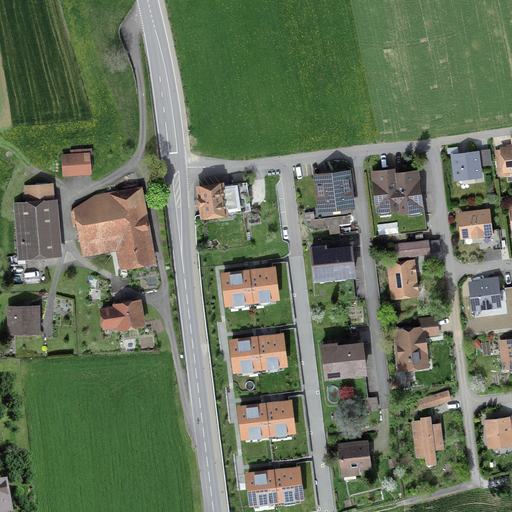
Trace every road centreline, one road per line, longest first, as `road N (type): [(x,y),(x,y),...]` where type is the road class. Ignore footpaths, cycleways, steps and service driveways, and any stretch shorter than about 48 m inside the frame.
road 1 (residential): [(284,160),(325,511)]
road 2 (secondary): [(175,166),(213,511)]
road 3 (residential): [(433,142),(477,483)]
road 4 (residential): [(355,151),(386,408)]
road 5 (secondary): [(147,0),(175,166)]
road 6 (track): [(366,511),(511,478)]
